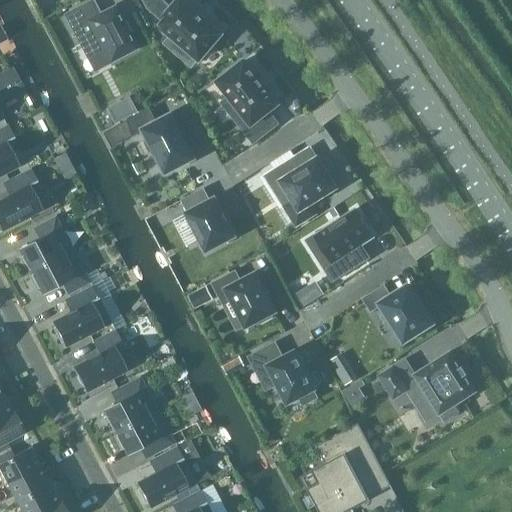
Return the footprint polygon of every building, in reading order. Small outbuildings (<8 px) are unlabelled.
[(64,15),(87,59),(103,51),(110,63),(137,49),(114,7),(100,14),(92,0),(64,15)] [(165,44),(178,56),(185,49),(200,62),(222,35),(207,22),(207,21),(196,12),(196,13),(181,0),(179,0),(171,9),(160,0),(141,0),(146,9),(161,21),(157,26),(171,37),(165,44)] [(251,126),(243,131),(254,144),(279,125),(269,113),(279,105),(245,61),(217,83),(229,98),(221,103),(233,118),(240,112),(251,126)] [(0,73),(8,98),(21,94),(13,70),(0,73)] [(128,99),(107,110),(114,123),(135,112),(128,99)] [(166,175),(195,160),(171,115),(157,123),(150,108),(125,122),(133,137),(144,132),(166,175)] [(111,149),(133,137),(125,122),(103,134),(111,149)] [(14,139),(8,126),(7,126),(0,129),(0,177),(18,168),(6,144),(14,139)] [(295,157),(291,152),(271,165),(274,170),(295,157)] [(308,166),(300,154),(295,157),(274,170),(294,201),(284,207),(297,227),(317,215),(310,204),(325,195),(326,196),(338,189),(331,177),(329,177),(318,159),(308,166)] [(8,182),(14,194),(0,201),(0,228),(2,232),(41,211),(50,207),(37,183),(38,183),(31,170),(8,182)] [(183,201),(189,212),(186,214),(207,253),(234,238),(234,239),(236,238),(235,236),(228,223),(227,221),(224,215),(223,213),(216,200),(215,198),(213,199),(210,201),(204,190),(183,201)] [(323,268),(333,283),(367,261),(358,247),(373,238),(368,229),(362,219),(361,219),(356,211),(315,237),(332,263),(323,268)] [(28,274),(65,254),(72,250),(55,217),(33,229),(39,241),(19,251),(22,257),(20,258),(26,270),(25,271),(26,272),(27,271),(28,274)] [(28,274),(29,276),(28,277),(29,278),(30,277),(36,290),(38,288),(41,294),(61,283),(67,295),(90,283),(72,250),(65,254),(28,274)] [(247,327),(256,322),(258,325),(273,318),(271,314),(275,312),(255,275),(241,283),(236,272),(213,284),(224,305),(233,301),(247,327)] [(363,300),(371,312),(382,306),(404,342),(432,324),(431,322),(433,321),(426,309),(423,311),(408,287),(392,298),(385,286),(363,300)] [(69,298),(76,310),(53,323),(55,327),(52,329),(53,330),(54,329),(61,343),(60,344),(61,344),(63,343),(66,348),(103,328),(102,328),(111,323),(99,300),(92,287),(69,298)] [(207,287),(189,296),(194,307),(212,298),(207,287)] [(93,342),(99,354),(73,368),(87,393),(126,372),(113,348),(122,344),(115,331),(93,342)] [(309,376),(303,366),(295,351),(283,358),(276,344),(249,358),(257,373),(268,368),(277,386),(287,405),(300,399),(303,406),(318,398),(314,391),(316,390),(308,376),(309,376)] [(419,384),(440,416),(477,392),(467,376),(468,376),(467,374),(466,375),(462,369),(463,369),(462,367),(461,368),(451,352),(415,375),(405,360),(379,377),(394,400),(419,384)] [(352,370),(340,377),(346,386),(357,379),(352,370)] [(123,401),(103,412),(106,417),(104,418),(111,431),(110,432),(110,433),(112,432),(113,434),(157,411),(140,378),(117,390),(123,401)] [(0,420),(12,414),(3,396),(0,397),(0,420)] [(174,444),(157,411),(113,434),(114,437),(113,437),(113,438),(114,437),(121,450),(123,449),(126,455),(146,444),(152,456),(174,444)] [(0,454),(10,449),(6,443),(24,434),(13,413),(12,414),(0,420),(0,454)] [(320,511),(347,511),(370,500),(352,466),(374,454),(359,425),(335,437),(339,445),(322,454),(321,452),(320,452),(326,464),(302,477),(320,511)] [(0,454),(0,471),(7,485),(40,467),(34,457),(36,456),(35,456),(33,457),(29,449),(31,448),(31,447),(13,456),(10,449),(0,454)] [(139,488),(137,489),(137,490),(138,490),(146,504),(145,504),(145,505),(148,504),(150,509),(187,489),(195,484),(183,461),(183,460),(176,447),(154,459),(160,471),(137,483),(139,488)] [(7,485),(16,503),(49,485),(40,467),(7,485)] [(42,511),(59,504),(59,503),(49,485),(16,503),(21,511),(42,511)] [(181,511),(210,511),(206,505),(207,504),(200,491),(177,503),(181,511)] [(42,511),(64,511),(60,502),(59,503),(59,504),(42,511)]
